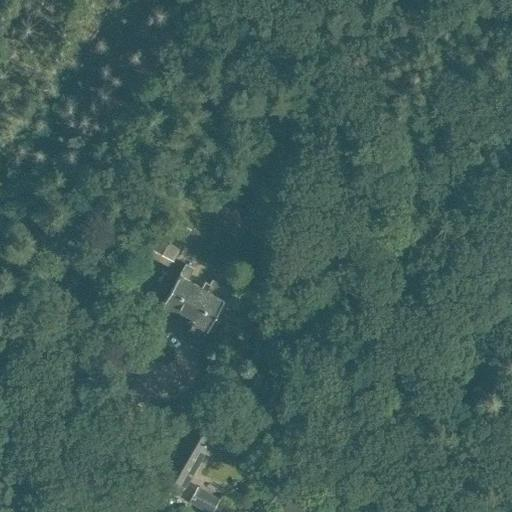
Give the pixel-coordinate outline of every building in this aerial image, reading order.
[(154,252),(173,261),(186,235),(167,226),(154,252)] [(201,340),(223,302),(229,291),(212,280),(210,284),(205,282),(201,288),(186,280),(191,269),(185,266),(162,304),(188,319),(187,321),(187,323),(187,324),(189,326),(190,326),(187,332),(189,337),(196,341),(201,340)] [(213,451),(223,435),(196,420),(164,475),(175,481),(170,490),(180,496),(208,448),(213,451)] [(235,464),(288,498),(294,487),(242,454),(235,464)] [(270,489),(262,500),(276,511),(284,500),(270,489)] [(212,511),(215,507),(193,494),(190,501),(209,511),(212,511)] [(281,511),(303,511),(289,501),(281,511)]
